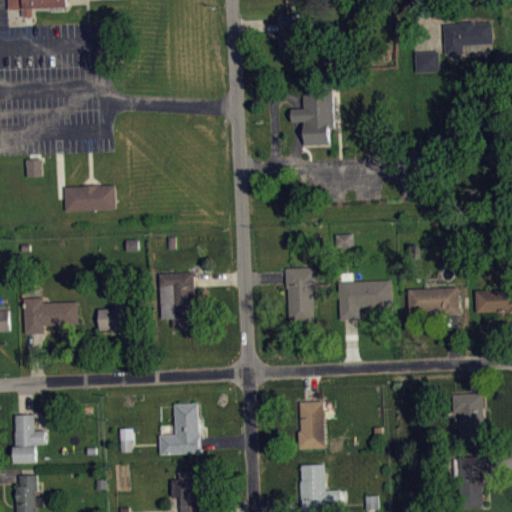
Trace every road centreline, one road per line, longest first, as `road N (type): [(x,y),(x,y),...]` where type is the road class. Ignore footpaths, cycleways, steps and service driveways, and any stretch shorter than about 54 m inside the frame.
road 1 (residential): [(0,383),(511,359)]
road 2 (residential): [(252,511),(231,0)]
